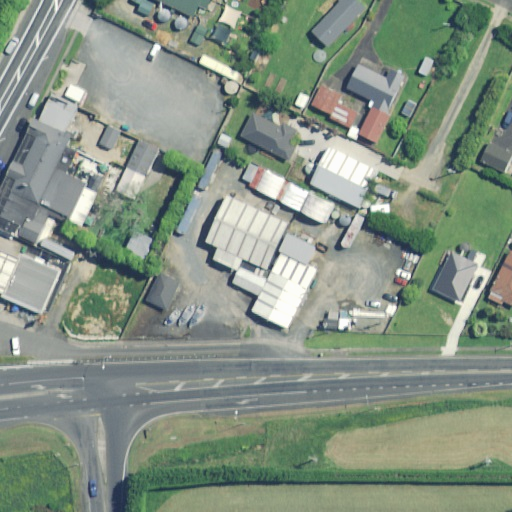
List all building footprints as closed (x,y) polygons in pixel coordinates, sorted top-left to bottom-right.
[(218,0),(162,0),(198,17),(203,7),(213,12),(218,0)] [(359,0),(350,0),(317,34),(332,49),(370,11),(359,0)] [(154,8),(142,2),(138,11),(150,17),(154,8)] [(159,22),(160,23),(161,23),(162,24),(164,24),(165,24),(166,24),(168,23),(169,22),(170,22),(171,21),(171,19),(172,18),(172,17),(172,15),(172,14),(171,13),(171,12),(170,11),(169,10),(167,9),(166,9),(165,8),(164,9),(162,9),(161,9),(160,10),(159,11),(158,12),(157,13),(157,14),(157,16),(157,17),(157,18),(157,20),(158,21),(159,22)] [(175,30),(176,31),(178,32),(180,32),(181,33),(183,32),(184,32),(185,32),(186,31),(187,30),(188,29),(189,27),(189,26),(189,25),(189,23),(189,22),(188,20),(188,19),(187,18),(185,17),(184,17),(183,16),(181,16),(180,16),(179,17),(177,17),(176,18),(175,19),(174,20),(174,22),(173,23),(173,24),(173,26),(174,27),(174,28),(175,30)] [(206,34),(197,29),(190,41),(199,46),(206,34)] [(264,45),(253,40),(244,58),(256,63),(264,45)] [(392,81),(363,67),(351,91),(380,105),(364,137),(381,145),(395,118),(391,117),(410,79),(397,73),(392,81)] [(347,97),(326,87),(316,107),(337,117),(343,106),(347,97)] [(310,98),(300,93),(295,104),(305,109),(310,98)] [(32,136),(41,140),(28,167),(19,163),(12,178),(21,183),(16,193),(17,194),(0,228),(21,238),(22,237),(41,247),(51,226),(40,221),(45,212),(73,226),(92,186),(72,176),(83,153),(72,149),(78,138),(71,135),(84,108),(57,95),(45,121),(40,119),(32,136)] [(417,104),(409,100),(402,114),(410,118),(417,104)] [(361,115),(343,106),(337,117),(335,121),(354,130),(361,115)] [(286,129),(258,115),(247,139),(295,162),(301,150),(294,146),(301,132),(288,125),(286,129)] [(122,129),(109,124),(100,144),(114,149),(122,129)] [(221,133),(216,144),(226,148),(231,137),(221,133)] [(160,148),(141,139),(127,167),(147,177),(160,148)] [(511,171),(511,153),(493,145),(484,163),(510,175),(511,171)] [(388,175),(335,150),(316,187),(369,213),(388,175)] [(285,180),(257,167),(248,186),(277,199),(285,180)] [(205,171),(186,211),(195,215),(214,175),(205,171)] [(334,205),(291,184),(282,202),(325,223),(334,205)] [(300,228),(234,196),(211,243),(277,275),(300,228)] [(352,217),(342,211),(336,221),(347,227),(352,217)] [(160,244),(151,239),(140,258),(149,263),(160,244)] [(414,249),(405,243),(399,252),(408,258),(414,249)] [(20,258),(0,249),(0,289),(6,292),(20,258)] [(511,249),(491,290),(503,296),(501,299),(511,304),(511,249)] [(60,270),(22,254),(20,258),(6,292),(4,297),(42,313),(60,270)] [(457,255),(439,292),(465,305),(483,267),(457,255)] [(268,281),(241,268),(234,283),(261,296),(268,281)] [(181,283),(160,273),(147,301),(167,311),(181,283)] [(319,294),(280,275),(263,309),(302,328),(319,294)] [(108,324),(107,310),(78,311),(78,325),(108,324)]
